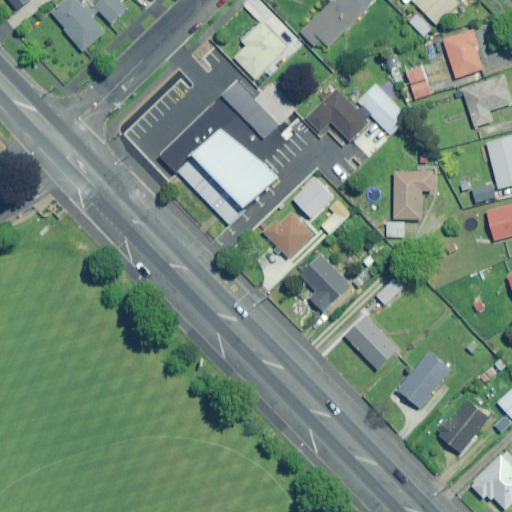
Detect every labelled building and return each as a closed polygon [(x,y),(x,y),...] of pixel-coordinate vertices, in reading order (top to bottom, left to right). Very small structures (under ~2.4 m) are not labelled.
[(87,0),(86,0),(81,5),(77,0),(66,0),(50,14),(83,52),(105,33),(93,19),(99,14),(110,26),(129,10),(120,0),(101,0),(94,7),(87,0)] [(376,3),(373,0),(335,0),(301,33),(314,47),(321,41),(328,48),(376,3)] [(410,0),(437,26),(458,4),(454,0),(410,0)] [(430,30),(416,15),(409,23),(423,37),(430,30)] [(287,49),(262,23),(242,42),(247,47),(235,58),(255,80),(287,49)] [(483,70),(471,31),(443,40),(455,79),(483,70)] [(394,56),(383,61),(391,79),(402,75),(394,56)] [(415,100),(430,96),(422,69),(407,74),(415,100)] [(511,104),(511,103),(504,77),(463,90),(475,128),(493,122),(489,111),(511,104)] [(289,143),(234,84),(162,153),(230,224),(279,178),(266,165),(289,143)] [(408,120),(376,85),(358,102),(391,137),(408,120)] [(369,125),(337,90),(305,119),(320,134),(332,123),(350,143),(369,125)] [(511,186),(511,136),(487,143),(499,190),(511,186)] [(350,174),(343,166),(328,180),(335,188),(350,174)] [(405,239),(406,220),(421,220),(422,192),(433,192),(433,173),(395,172),(394,220),(386,220),(386,238),(405,239)] [(496,198),(492,184),(472,190),(476,204),(496,198)] [(351,214),(337,200),(329,209),(334,214),(321,227),(330,235),(351,214)] [(511,237),(511,205),(487,212),(495,242),(511,237)] [(314,235),(292,213),(280,225),(277,222),(264,234),(277,247),(273,251),(277,255),(281,251),(289,260),(314,235)] [(351,287),(321,256),(300,276),(316,293),(309,299),(323,313),(351,287)] [(403,289),(395,279),(376,296),(385,306),(403,289)] [(399,350),(365,315),(344,335),(377,371),(399,350)] [(451,370),(429,353),(398,392),(420,409),(451,370)] [(497,374),(491,367),(480,377),(486,384),(497,374)] [(511,390),(498,403),(511,419),(511,390)] [(491,418),(463,396),(449,415),(453,417),(438,436),(462,455),(491,418)] [(511,465),(511,457),(506,451),(471,486),(490,504),(494,499),(506,511),(511,504),(511,467),(511,465)]
